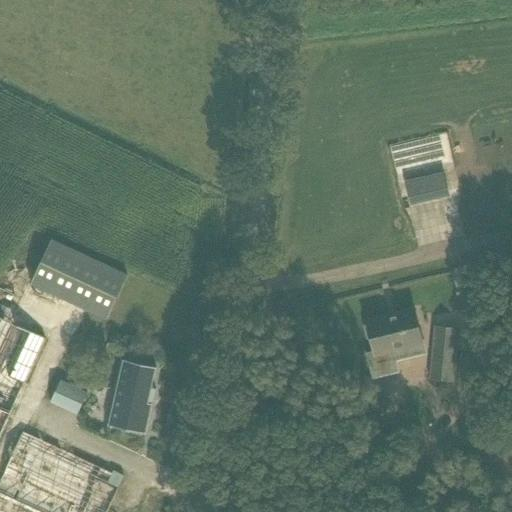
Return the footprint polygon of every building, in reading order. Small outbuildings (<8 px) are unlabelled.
[(454,196),(450,166),(410,171),(413,201),(454,196)] [(126,277),(50,242),(30,285),(106,320),(126,277)] [(415,309),(365,321),(373,357),(375,357),(390,353),(392,361),(408,357),(407,350),(422,346),(424,346),(415,309)] [(0,450),(43,330),(0,314),(0,450)] [(459,328),(434,326),(429,380),(455,383),(459,328)] [(123,360),(108,426),(145,434),(152,404),(148,403),(156,367),(123,360)] [(62,379),(53,403),(83,414),(92,390),(62,379)] [(60,440),(46,468),(104,495),(117,468),(60,440)]
